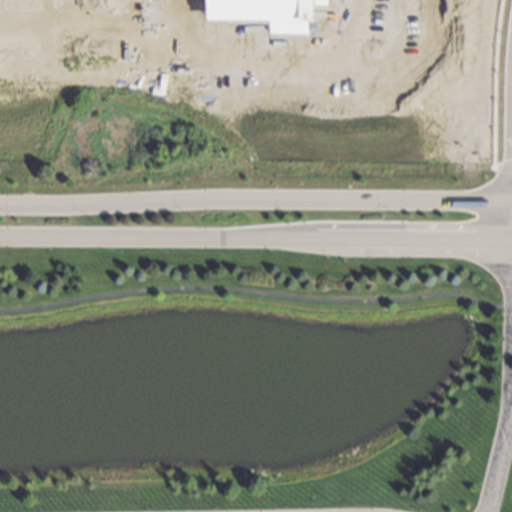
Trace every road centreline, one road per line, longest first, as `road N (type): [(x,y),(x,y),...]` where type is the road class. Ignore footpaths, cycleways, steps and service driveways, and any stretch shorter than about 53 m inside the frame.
road 1 (secondary): [(0,232),(511,242)]
road 2 (secondary): [(511,199),(0,201)]
